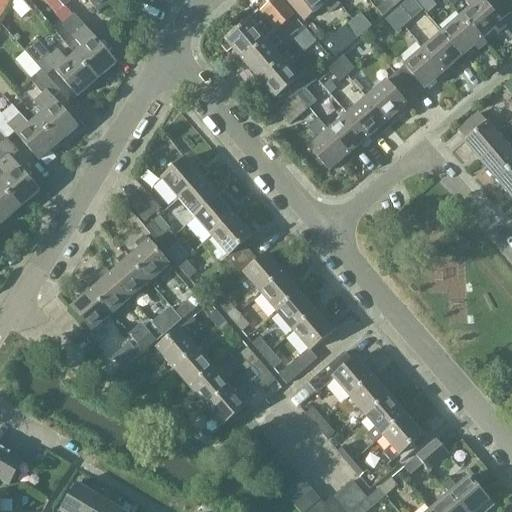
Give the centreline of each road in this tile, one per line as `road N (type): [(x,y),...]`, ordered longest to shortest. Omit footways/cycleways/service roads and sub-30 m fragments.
road 1 (residential): [(0,329),(164,60)]
road 2 (residential): [(511,463),(326,234)]
road 3 (residential): [(326,234),(164,60)]
road 4 (residential): [(429,147),(326,234)]
road 5 (residential): [(511,248),(429,147)]
